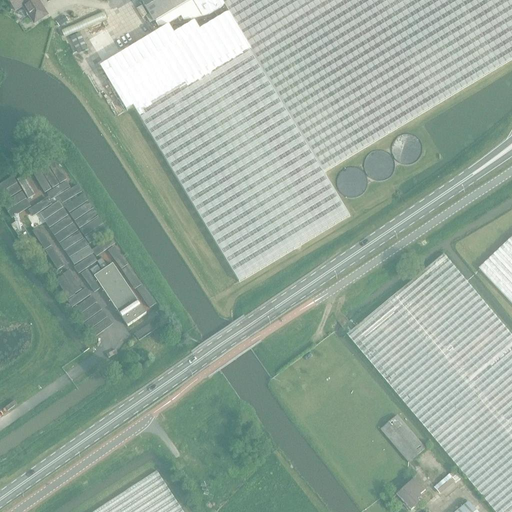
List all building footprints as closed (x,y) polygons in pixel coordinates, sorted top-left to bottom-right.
[(8,0),(16,12),(18,15),(26,10),(35,25),(49,16),(43,7),(41,8),(35,0),(8,0)] [(200,30),(109,85),(125,112),(132,107),(238,282),(349,216),(324,172),(511,57),(511,0),(200,0),(209,15),(226,5),(230,12),(200,30)] [(141,0),(155,22),(158,27),(165,26),(180,17),(183,22),(202,18),(209,15),(200,0),(141,0)] [(147,17),(141,7),(136,10),(142,20),(147,17)] [(65,17),(55,22),(58,27),(68,22),(65,17)] [(169,26),(100,68),(109,85),(200,30),(195,22),(174,34),(169,26)] [(86,50),(79,34),(70,38),(77,54),(86,50)] [(9,141),(4,147),(5,147),(14,155),(19,149),(9,141)] [(34,229),(48,221),(39,208),(26,216),(34,229)] [(19,220),(11,226),(14,231),(23,226),(19,220)] [(511,237),(479,269),(511,304),(511,237)] [(494,511),(511,511),(511,336),(444,255),(348,337),(433,439),(434,439),(494,511)] [(127,328),(146,315),(113,265),(94,278),(127,328)] [(93,276),(100,271),(97,266),(89,271),(93,276)] [(409,464),(425,450),(398,418),(382,431),(409,464)] [(434,488),(440,495),(453,483),(455,485),(461,480),(454,471),(434,488)] [(94,511),(181,511),(154,472),(94,511)] [(415,478),(392,500),(399,508),(404,503),(411,511),(421,501),(418,497),(426,490),(415,478)] [(476,511),(469,503),(457,511),(476,511)]
